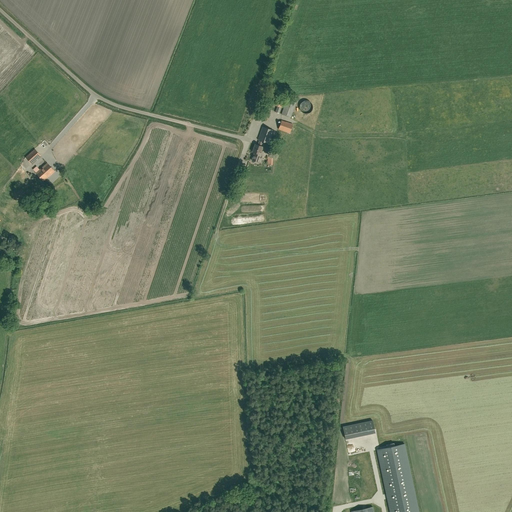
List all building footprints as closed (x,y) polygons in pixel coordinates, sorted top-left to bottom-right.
[(274,105),(281,107),(283,101),(276,99),(274,105)] [(258,117),(267,120),(272,102),(263,100),(258,117)] [(291,117),(296,103),(287,100),(282,114),(291,117)] [(278,129),(290,133),(293,125),(281,121),(278,129)] [(273,130),(262,127),(258,140),(259,141),(258,145),(255,144),(252,152),(254,153),(252,160),(255,161),(255,163),(257,163),(258,163),(259,163),(259,162),(261,163),(263,157),(261,156),(262,154),(260,153),(263,147),(261,146),(262,142),(268,144),(273,130)] [(35,149),(26,157),(32,164),(41,156),(35,149)] [(34,170),(36,173),(43,181),(47,178),(48,178),(55,172),(47,163),(40,170),(37,167),(34,170)] [(347,438),(377,433),(375,420),(345,425),(347,438)] [(389,447),(377,450),(390,511),(418,511),(404,444),(393,446),(392,442),(388,443),(389,447)]
